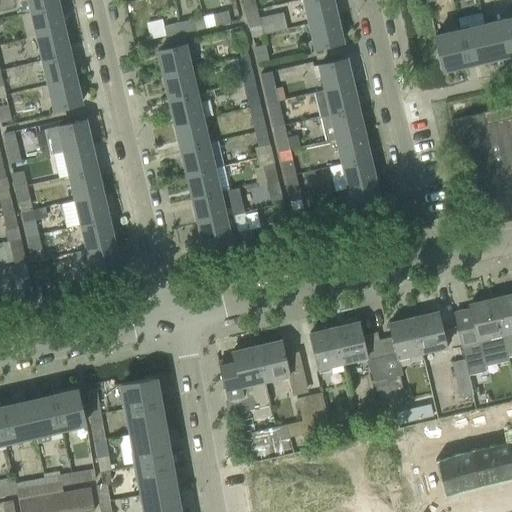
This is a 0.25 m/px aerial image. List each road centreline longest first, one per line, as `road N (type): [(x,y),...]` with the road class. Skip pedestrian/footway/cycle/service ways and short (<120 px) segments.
road 1 (residential): [(167,316),(91,0)]
road 2 (residential): [(167,316),(433,254)]
road 3 (residential): [(433,254),(372,0)]
road 4 (residential): [(206,511),(167,316)]
road 5 (residential): [(0,353),(167,316)]
